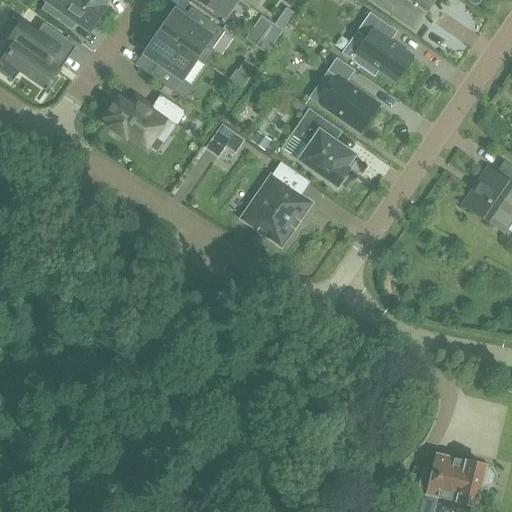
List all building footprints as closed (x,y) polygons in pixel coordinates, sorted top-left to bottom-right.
[(105,7),(103,6),(94,0),(48,0),(51,2),(46,9),(43,7),(42,8),(69,27),(75,19),(89,29),(105,7)] [(238,0),(196,0),(225,19),(238,0)] [(372,0),(415,29),(434,0),(372,0)] [(160,32),(199,58),(210,66),(211,65),(205,60),(225,30),(192,7),(185,17),(175,10),(160,32)] [(287,8),(275,25),(282,31),(294,13),(287,8)] [(378,71),(394,82),(411,58),(398,48),(399,48),(390,42),(396,32),(369,13),(355,33),(352,37),(362,44),(350,61),(373,78),(378,71)] [(9,39),(14,42),(3,58),(21,70),(30,76),(48,89),(60,71),(50,64),(68,39),(44,22),(37,32),(21,21),(9,39)] [(282,31),(275,25),(272,23),(256,46),(267,54),(282,31)] [(199,58),(160,32),(145,54),(159,64),(152,75),(176,92),(199,58)] [(321,106),(360,133),(379,106),(347,83),(354,71),(336,59),(328,72),(339,80),(321,106)] [(229,80),(242,89),(249,79),(236,70),(229,80)] [(101,115),(111,122),(108,125),(125,137),(127,134),(146,147),(166,118),(177,126),(186,112),(165,97),(156,110),(151,107),(149,110),(136,101),(132,107),(118,98),(111,108),(108,105),(101,115)] [(298,161),(336,187),(349,170),(346,168),(354,156),(327,137),(334,128),(309,111),(300,123),(317,134),(298,161)] [(230,128),(235,121),(227,115),(222,122),(230,128)] [(206,148),(217,156),(225,145),(234,152),(242,141),(222,126),(206,148)] [(270,142),(258,133),(252,142),(264,151),(270,142)] [(462,204),(505,233),(511,223),(511,166),(504,161),(495,174),(487,169),(462,204)] [(309,201),(318,189),(289,169),(280,181),(309,201)] [(241,218),(280,246),(310,204),(271,176),(241,218)] [(494,485),(496,476),(492,469),(436,456),(432,471),(431,478),(422,476),(413,511),(427,511),(432,496),(437,497),(455,502),(460,510),(469,511),(476,508),(482,509),(487,490),(494,485)]
